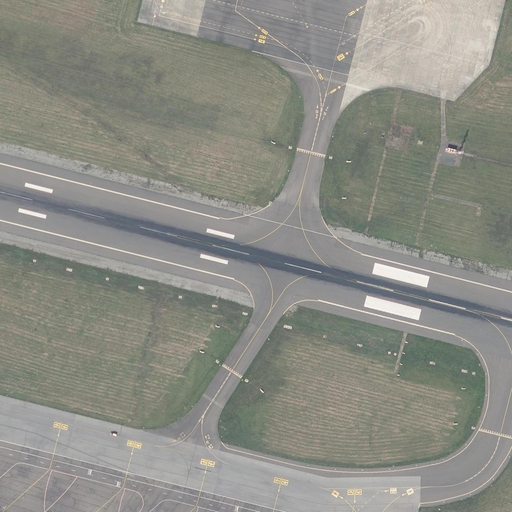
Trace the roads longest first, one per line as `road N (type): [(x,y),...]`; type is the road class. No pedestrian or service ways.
road 1 (track): [(181,192),(93,118),(0,62)]
road 2 (track): [(401,82),(364,237)]
road 3 (unclassified): [(16,455),(165,493)]
